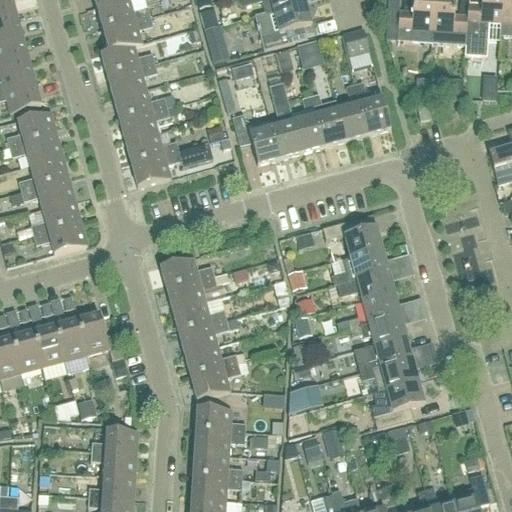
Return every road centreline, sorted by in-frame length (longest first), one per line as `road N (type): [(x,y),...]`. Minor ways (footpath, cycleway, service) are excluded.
road 1 (residential): [(120,244),(400,169)]
road 2 (residential): [(161,511),(167,411),(120,244)]
road 3 (residential): [(120,244),(82,89),(71,80),(48,0)]
road 4 (residential): [(472,356),(450,354),(443,342),(400,169)]
road 5 (residential): [(511,508),(472,356)]
road 6 (residential): [(511,299),(474,149)]
road 7 (residential): [(0,291),(104,263),(120,244)]
